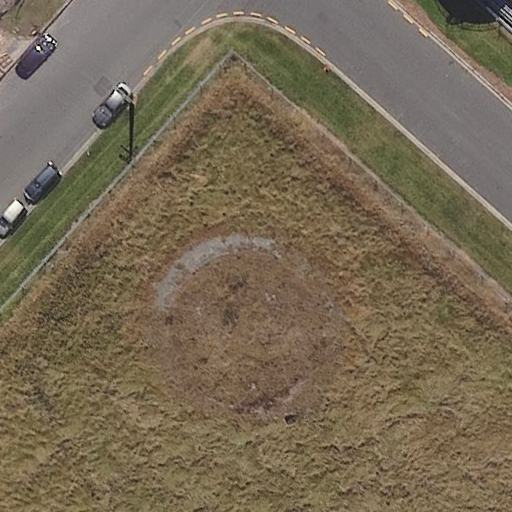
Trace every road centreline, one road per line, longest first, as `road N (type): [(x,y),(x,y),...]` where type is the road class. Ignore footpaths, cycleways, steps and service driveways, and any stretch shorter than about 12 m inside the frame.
road 1 (unclassified): [(0,158),(140,0)]
road 2 (unclassified): [(511,133),(364,0)]
